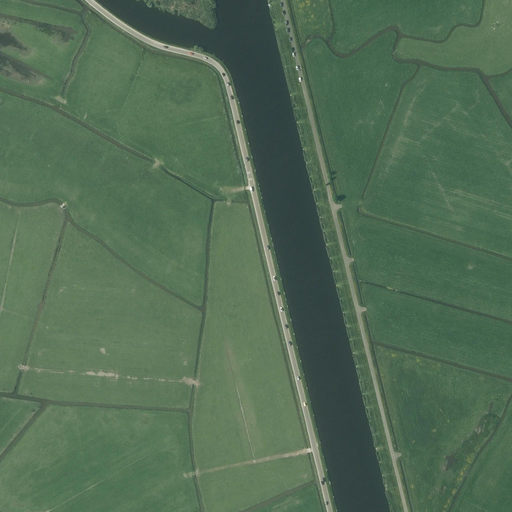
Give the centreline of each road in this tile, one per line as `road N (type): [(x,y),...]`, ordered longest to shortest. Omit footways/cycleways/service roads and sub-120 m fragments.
road 1 (unclassified): [(329,511),(223,74),(205,58),(146,40),(89,0)]
road 2 (unclassified): [(282,0),(406,511)]
